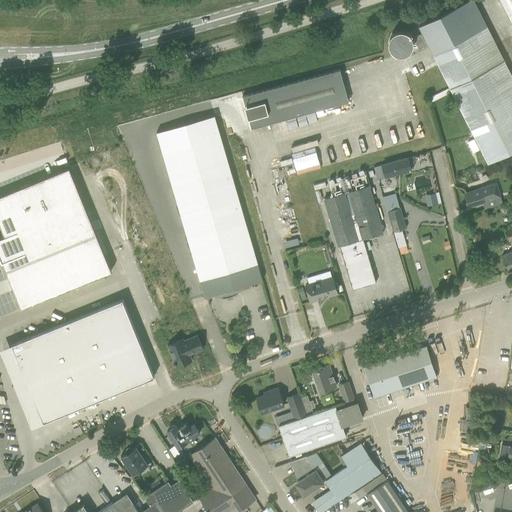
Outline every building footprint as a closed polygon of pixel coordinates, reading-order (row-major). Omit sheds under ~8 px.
[(468,0),(429,20),(419,25),(472,131),(477,141),(487,162),(511,150),(511,151),(511,80),(474,8),(470,0),(468,0)] [(511,0),(500,0),(511,22),(511,0)] [(413,37),(419,49),(426,45),(421,33),(413,37)] [(251,127),(261,125),(348,100),(340,69),(242,96),(251,127)] [(238,290),(240,288),(239,286),(262,279),(235,184),(214,115),(157,132),(172,184),(205,296),(216,293),(216,295),(217,295),(220,295),(223,295),(226,295),(227,294),(229,294),(232,293),(234,292),(236,291),(238,290)] [(142,191),(163,183),(144,134),(123,142),(142,191)] [(473,139),(467,142),(473,152),(479,149),(473,139)] [(411,170),(407,157),(382,165),(374,168),(377,179),(411,170)] [(157,223),(149,226),(125,160),(102,168),(157,321),(191,309),(179,276),(172,278),(158,240),(162,239),(157,223)] [(39,256),(96,233),(73,177),(69,167),(0,195),(0,223),(6,238),(0,240),(0,256),(4,265),(9,263),(37,251),(39,256)] [(343,191),(323,197),(335,237),(338,246),(339,246),(352,289),(376,282),(363,238),(382,232),(379,223),(367,184),(347,190),(348,192),(344,194),(343,191)] [(478,203),(482,202),(484,209),(502,203),(501,198),(500,197),(501,196),(497,184),(473,191),(464,194),(468,207),(478,203)] [(437,203),(435,192),(425,195),(427,205),(437,203)] [(387,211),(393,231),(406,227),(400,207),(387,211)] [(111,271),(96,233),(39,256),(37,251),(9,263),(4,265),(21,307),(26,305),(83,282),(111,271)] [(511,250),(511,251),(502,255),(508,271),(511,269),(511,250)] [(309,284),(305,285),(310,302),(337,293),(335,283),(332,277),(331,277),(329,271),(307,278),(309,284)] [(14,349),(24,375),(17,378),(23,394),(30,390),(43,422),(154,376),(122,297),(94,309),(67,320),(17,341),(17,342),(12,344),(14,349)] [(151,335),(165,329),(161,321),(148,327),(151,335)] [(184,340),(183,338),(167,345),(176,366),(192,360),(189,354),(203,349),(197,335),(184,340)] [(364,366),(374,397),(436,376),(426,345),(364,366)] [(312,370),(320,392),(336,386),(329,365),(312,370)] [(338,384),(344,402),(352,399),(352,398),(353,397),(348,381),(338,384)] [(256,397),(261,412),(284,404),(278,387),(267,391),(268,393),(256,397)] [(295,419),(307,415),(301,399),(299,393),(287,397),(295,419)] [(307,415),(313,413),(311,409),(314,407),(312,402),(309,403),(307,397),(301,399),(307,415)] [(352,399),(344,402),(313,413),(307,415),(295,419),(279,425),(283,438),(289,455),(345,435),(341,424),(362,418),(356,402),(353,403),(352,399)] [(178,447),(199,433),(194,424),(189,428),(185,423),(178,428),(175,425),(174,426),(172,425),(168,428),(168,430),(167,430),(174,441),(173,443),(175,445),(177,446),(178,447)] [(233,511),(255,498),(215,438),(190,454),(212,488),(199,497),(208,511),(233,511)] [(322,496),(321,496),(325,501),(315,508),(317,511),(319,511),(329,506),(335,502),(338,499),(360,485),(380,471),(368,453),(361,443),(342,456),(347,465),(325,480),(331,489),(327,492),(322,496)] [(148,464),(136,445),(133,447),(131,446),(128,446),(126,447),(125,450),(125,452),(121,455),(133,474),(148,464)] [(511,446),(501,445),(499,456),(511,458),(511,446)] [(310,462),(295,472),(299,480),(297,481),(299,484),(297,485),(303,495),(324,481),(325,480),(332,476),(316,452),(306,455),(310,462)] [(185,461),(179,465),(186,476),(193,472),(185,461)] [(478,461),(474,478),(485,480),(489,464),(478,461)] [(156,500),(163,511),(175,511),(193,500),(179,478),(170,484),(168,480),(144,495),(150,504),(156,500)] [(409,511),(387,479),(366,493),(378,510),(374,511),(409,511)] [(163,511),(156,500),(150,504),(139,511),(126,492),(96,511),(85,511),(82,507),(74,511),(71,511),(72,511),(71,511),(163,511)] [(23,511),(42,511),(37,503),(23,511)]
